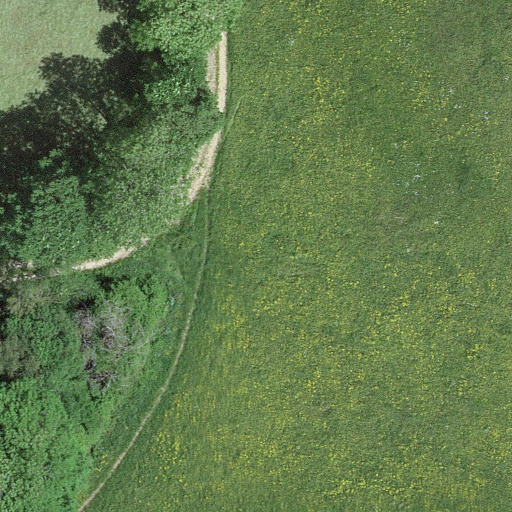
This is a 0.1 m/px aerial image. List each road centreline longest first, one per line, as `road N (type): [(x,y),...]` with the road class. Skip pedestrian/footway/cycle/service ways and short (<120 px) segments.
road 1 (track): [(154,225),(194,173),(205,140),(214,92),(213,0)]
road 2 (track): [(0,274),(116,248),(154,225)]
